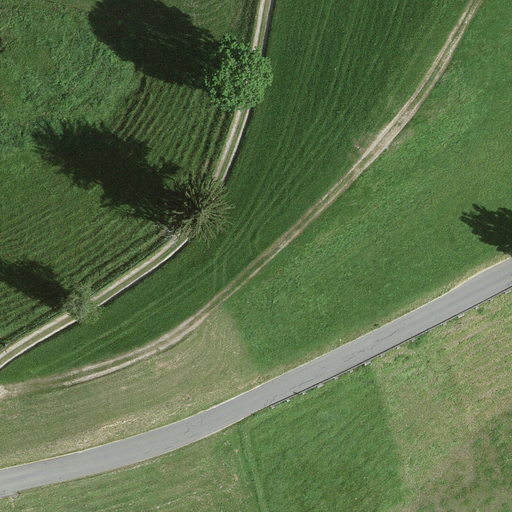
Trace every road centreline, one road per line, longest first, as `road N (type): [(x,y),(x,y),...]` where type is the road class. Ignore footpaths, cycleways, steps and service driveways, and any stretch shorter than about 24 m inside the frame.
road 1 (track): [(0,391),(110,363),(182,332),(378,144),(477,0)]
road 2 (unclassified): [(511,273),(220,416),(0,483)]
road 3 (track): [(265,0),(234,125),(198,218),(169,254),(0,367)]
